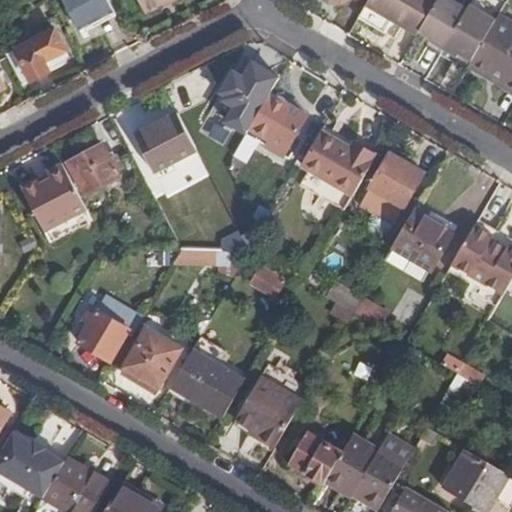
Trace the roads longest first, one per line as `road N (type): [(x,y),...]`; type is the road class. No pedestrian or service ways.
road 1 (residential): [(0,352),(273,511)]
road 2 (residential): [(255,7),(511,154)]
road 3 (residential): [(0,143),(255,7)]
